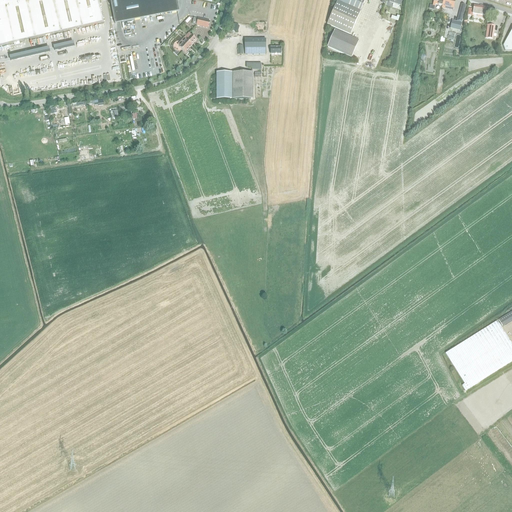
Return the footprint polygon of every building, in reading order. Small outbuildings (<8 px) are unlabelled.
[(0,0),(0,46),(14,43),(14,46),(20,45),(19,42),(103,23),(98,0),(0,0)] [(110,0),(115,24),(146,18),(142,0),(146,0),(148,9),(175,3),(174,0),(110,0)] [(350,34),(360,11),(364,0),(337,0),(327,24),(350,34)] [(454,9),(456,0),(454,0),(434,0),(433,6),(435,6),(436,4),(454,9)] [(462,23),(466,6),(462,5),(457,21),(462,23)] [(485,16),(486,9),(486,7),(474,5),(472,14),(485,16)] [(198,19),(194,18),(192,24),(197,25),(208,28),(210,21),(198,18),(198,19)] [(460,31),(462,23),(452,21),(450,29),(460,31)] [(493,39),(494,26),(487,25),(486,38),(493,39)] [(511,51),(511,29),(503,45),(505,51),(511,51)] [(350,57),(358,40),(335,30),(327,47),(350,57)] [(191,35),(189,33),(186,36),(188,38),(186,40),(186,39),(182,43),(181,41),(178,45),(179,46),(186,53),(193,46),(192,45),(196,40),(191,35)] [(265,54),(265,40),(265,39),(244,40),(244,54),(265,54)] [(281,47),(271,47),(270,58),(281,58),(281,47)] [(217,98),(253,98),(253,73),(217,73),(217,98)] [(511,311),(498,320),(502,327),(511,320),(511,311)] [(466,391),(511,361),(511,343),(497,321),(446,354),(465,384),(463,386),(466,391)]
